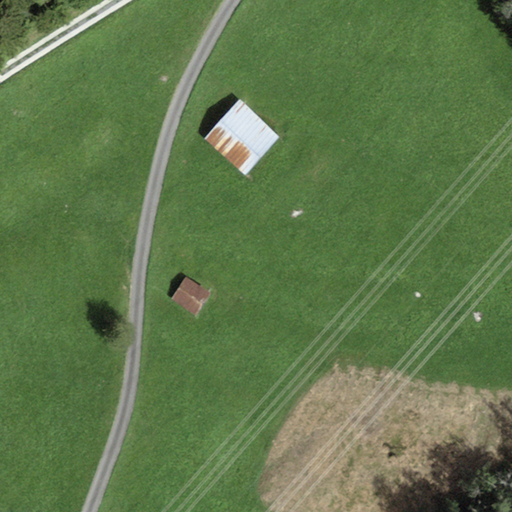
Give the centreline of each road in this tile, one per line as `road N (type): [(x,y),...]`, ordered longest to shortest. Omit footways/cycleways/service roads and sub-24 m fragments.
road 1 (track): [(90,511),(132,367),(150,198),(181,97),(234,0)]
road 2 (track): [(118,0),(0,71)]
